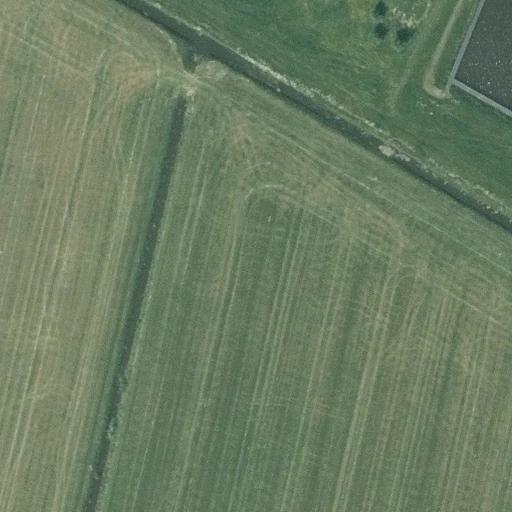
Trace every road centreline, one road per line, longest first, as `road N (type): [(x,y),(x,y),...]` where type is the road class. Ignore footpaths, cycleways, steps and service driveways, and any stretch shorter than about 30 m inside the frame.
road 1 (track): [(511,185),(168,0)]
road 2 (track): [(468,0),(434,87),(435,106),(511,149)]
